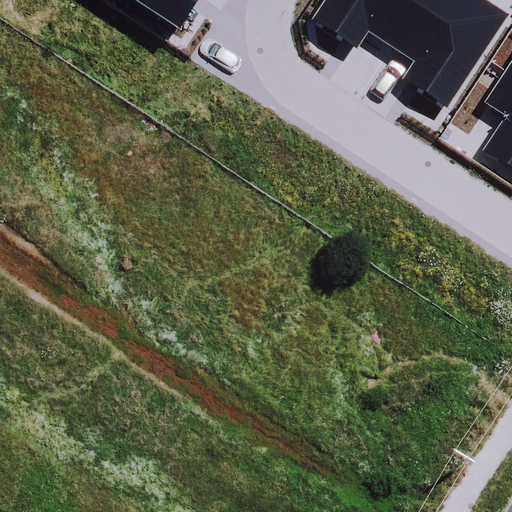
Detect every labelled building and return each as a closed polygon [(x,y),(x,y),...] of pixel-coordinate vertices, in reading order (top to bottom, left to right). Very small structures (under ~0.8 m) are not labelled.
[(101,0),(172,46),(200,3),(196,0),(101,0)] [(364,39),(388,55),(424,0),(330,0),(311,29),(352,57),(364,39)] [(470,2),(471,0),(424,0),(388,55),(413,71),(398,94),(441,121),(505,25),(470,2)] [(511,65),(502,81),(511,88),(511,65)] [(511,88),(502,81),(483,109),(505,124),(482,159),(511,179),(511,88)]
